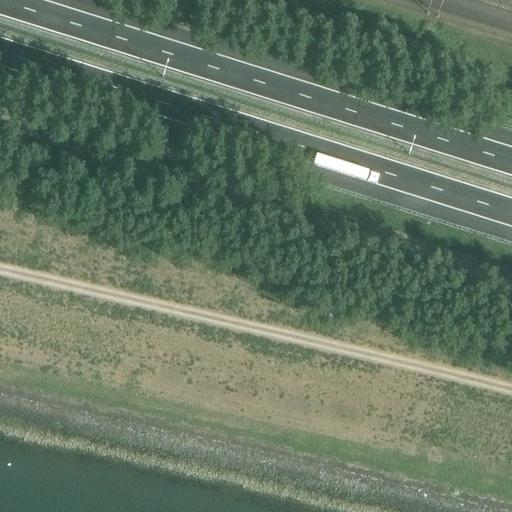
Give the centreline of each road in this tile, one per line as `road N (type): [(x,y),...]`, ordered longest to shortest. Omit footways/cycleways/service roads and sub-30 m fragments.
road 1 (motorway): [(511,167),(0,5)]
road 2 (motorway): [(0,50),(511,211)]
road 3 (track): [(511,396),(384,358),(0,269)]
